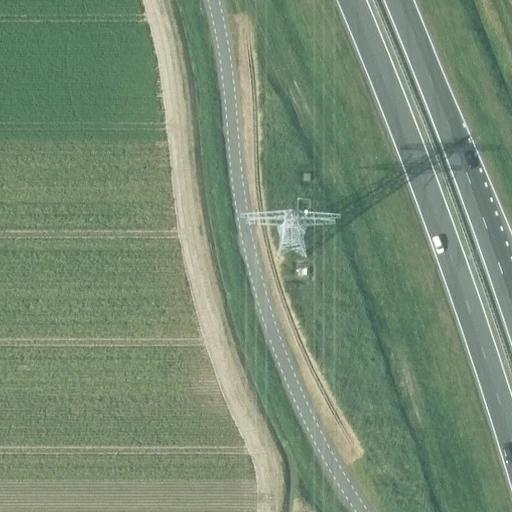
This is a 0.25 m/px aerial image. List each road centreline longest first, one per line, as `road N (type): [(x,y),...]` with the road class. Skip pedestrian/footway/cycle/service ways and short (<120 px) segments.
road 1 (unclassified): [(359,511),(289,378),(252,273),(211,0)]
road 2 (trunk): [(350,0),(511,446)]
road 3 (trunk): [(511,305),(397,0)]
